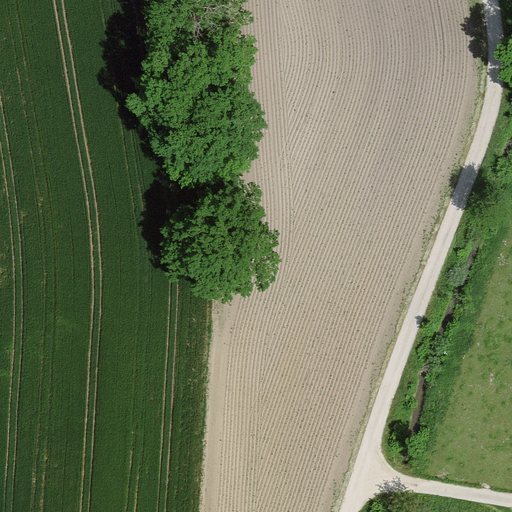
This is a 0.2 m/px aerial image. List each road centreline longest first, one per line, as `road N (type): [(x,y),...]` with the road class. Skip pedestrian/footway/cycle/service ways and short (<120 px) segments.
road 1 (track): [(490,0),(490,108),(349,511)]
road 2 (track): [(511,501),(364,469)]
